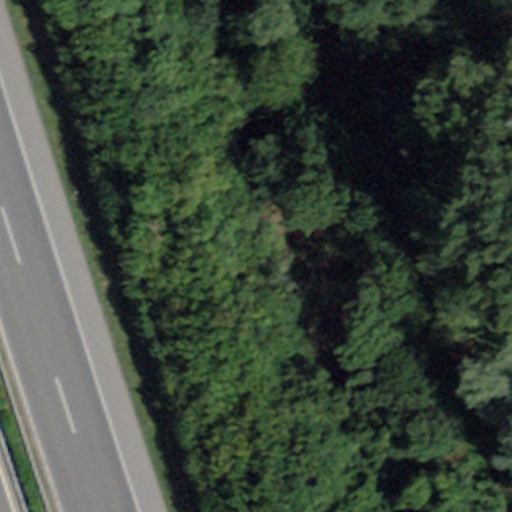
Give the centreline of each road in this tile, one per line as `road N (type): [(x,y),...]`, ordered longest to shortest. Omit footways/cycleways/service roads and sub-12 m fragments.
road 1 (track): [(502,0),(300,108),(0,186)]
road 2 (motorway): [(94,511),(0,219)]
